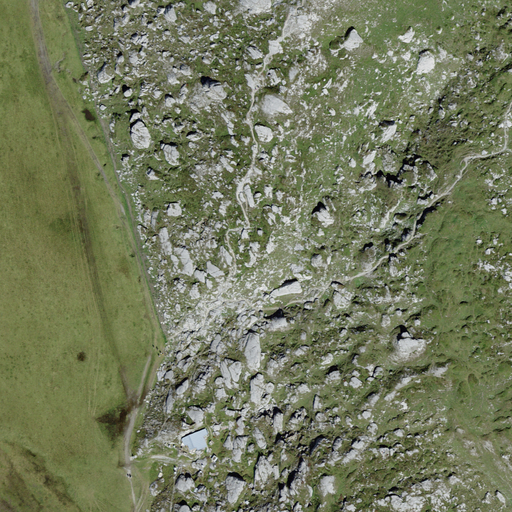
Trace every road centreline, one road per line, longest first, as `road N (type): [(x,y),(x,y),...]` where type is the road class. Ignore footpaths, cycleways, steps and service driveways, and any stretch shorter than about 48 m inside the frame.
road 1 (track): [(161,341),(107,142),(76,95),(82,62),(60,0)]
road 2 (track): [(127,459),(134,413),(161,341)]
